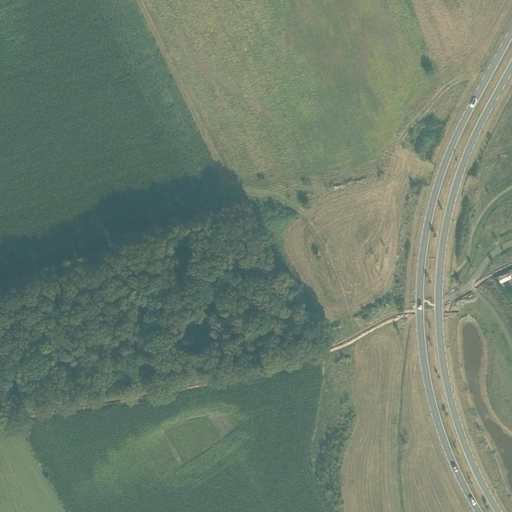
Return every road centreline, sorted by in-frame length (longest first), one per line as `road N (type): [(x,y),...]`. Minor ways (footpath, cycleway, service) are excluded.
road 1 (track): [(0,417),(139,397),(288,361),(511,266)]
road 2 (secondary): [(511,29),(456,131),(421,251),(429,396),(477,511)]
road 3 (secondary): [(496,511),(455,421),(437,302),(452,190),(511,64)]
